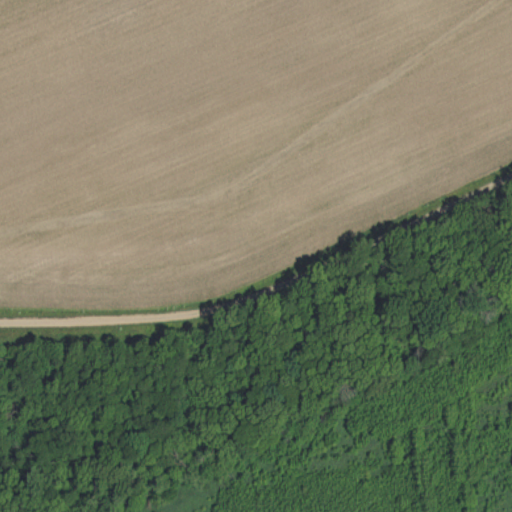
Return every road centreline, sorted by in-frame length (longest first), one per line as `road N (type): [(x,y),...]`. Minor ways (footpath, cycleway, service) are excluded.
road 1 (residential): [(0,318),(164,314),(285,285),(377,238)]
road 2 (residential): [(377,238),(511,173)]
